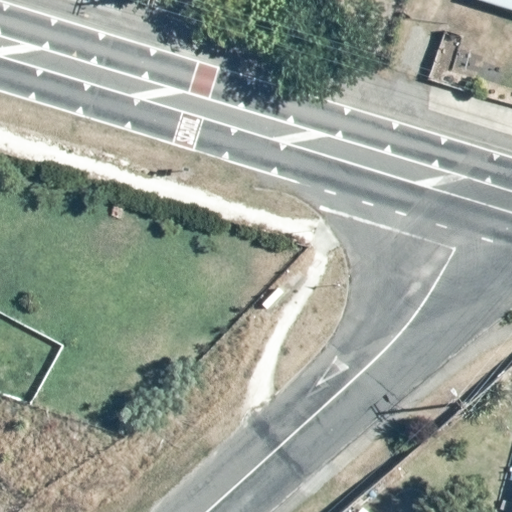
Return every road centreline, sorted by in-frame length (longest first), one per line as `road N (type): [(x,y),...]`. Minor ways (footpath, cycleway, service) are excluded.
road 1 (secondary): [(475,193),(0,46)]
road 2 (unclassified): [(475,193),(417,308),(350,382),(201,511)]
